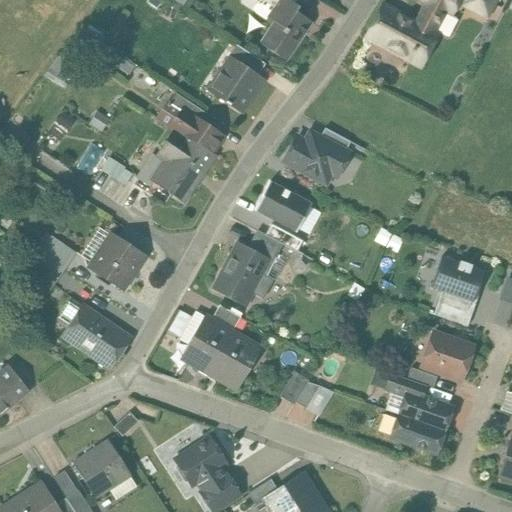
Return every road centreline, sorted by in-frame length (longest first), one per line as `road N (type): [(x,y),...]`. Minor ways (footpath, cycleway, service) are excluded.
road 1 (residential): [(124,381),(190,256),(371,0)]
road 2 (residential): [(124,381),(502,511)]
road 3 (track): [(190,256),(0,129)]
road 4 (residential): [(0,451),(124,381)]
